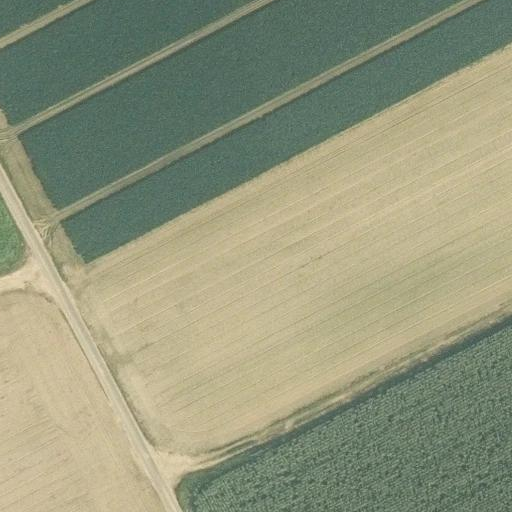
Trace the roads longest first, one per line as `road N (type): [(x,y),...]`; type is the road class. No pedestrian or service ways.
road 1 (track): [(511,312),(165,495)]
road 2 (track): [(0,179),(173,511)]
